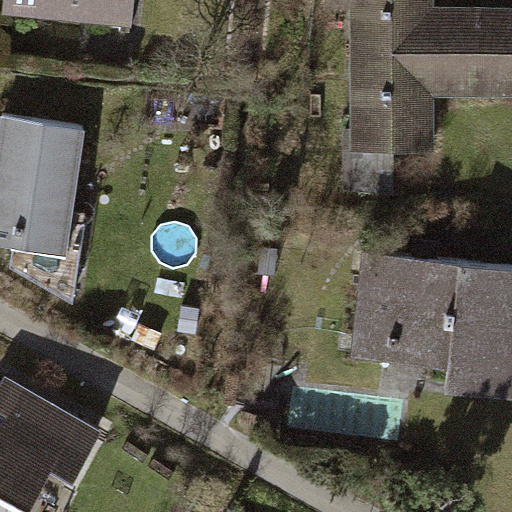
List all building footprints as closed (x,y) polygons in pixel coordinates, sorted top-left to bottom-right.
[(0,0),(0,18),(125,32),(128,0),(0,0)] [(427,0),(348,0),(348,154),(433,154),(433,101),(511,101),(511,12),(428,12),(427,0)] [(69,216),(81,131),(0,119),(0,250),(15,252),(11,281),(73,315),(86,218),(69,216)] [(511,279),(351,263),(340,365),(440,375),(437,401),(511,408),(511,279)] [(0,511),(24,511),(73,424),(0,383),(0,511)]
